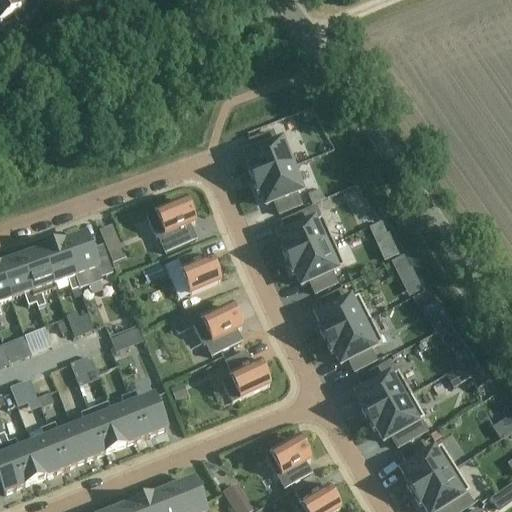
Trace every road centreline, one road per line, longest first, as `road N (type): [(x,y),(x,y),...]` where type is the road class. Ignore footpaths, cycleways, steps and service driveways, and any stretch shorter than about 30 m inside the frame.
road 1 (residential): [(0,236),(199,165),(210,168),(319,402)]
road 2 (unclassified): [(511,333),(282,0)]
road 3 (residential): [(319,402),(50,511)]
road 4 (residential): [(319,402),(383,511)]
